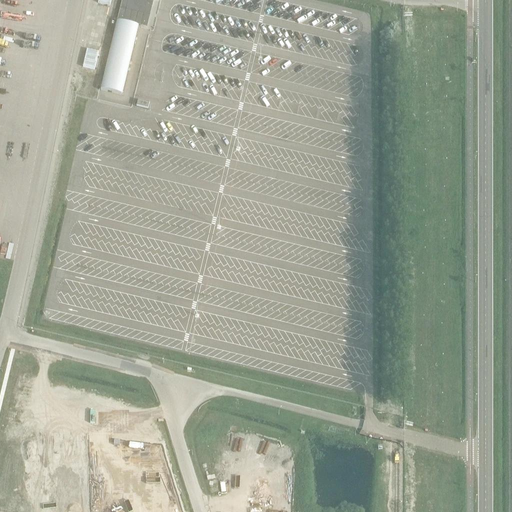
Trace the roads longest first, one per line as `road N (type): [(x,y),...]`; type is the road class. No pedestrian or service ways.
road 1 (unclassified): [(485,511),(484,0)]
road 2 (unknown): [(48,345),(47,379),(88,465)]
